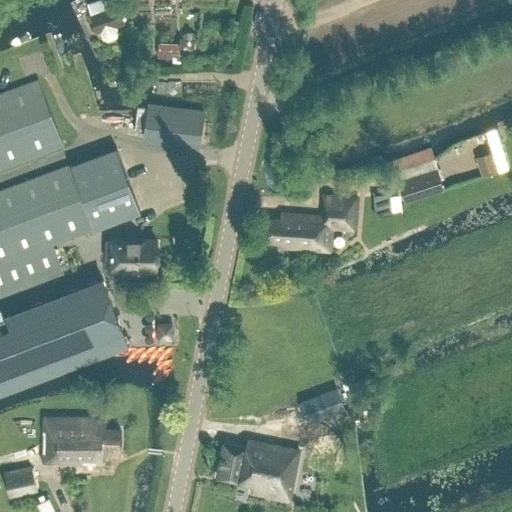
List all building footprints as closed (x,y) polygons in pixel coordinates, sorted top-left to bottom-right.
[(115,23),(121,21),(114,0),(92,0),(85,3),(95,30),(99,29),(101,36),(107,39),(115,36),(118,30),(115,23)] [(38,77),(0,91),(0,167),(63,144),(38,77)] [(151,85),(151,96),(179,98),(180,86),(151,85)] [(146,107),(141,140),(199,148),(199,144),(203,108),(147,101),(146,107)] [(0,291),(61,269),(52,243),(139,210),(115,146),(0,188),(0,291)] [(390,159),(404,201),(444,188),(430,146),(390,159)] [(498,169),(492,150),(474,155),(481,175),(498,169)] [(331,226),(354,228),(356,195),(322,192),(321,214),(286,212),(285,218),(267,216),(265,238),(278,239),(278,244),(329,248),(331,226)] [(382,218),(392,217),(391,200),(381,201),(382,218)] [(140,238),(110,237),(110,267),(121,267),(154,268),(155,238),(140,238)] [(0,314),(0,375),(118,330),(121,329),(102,276),(0,314)] [(119,427),(103,427),(103,419),(90,417),(44,417),(43,457),(110,459),(111,448),(119,448),(119,427)] [(292,483),(295,483),(302,449),(247,438),(245,445),(223,441),(217,475),(251,482),(250,490),(289,497),(292,483)] [(307,467),(339,473),(344,449),(312,442),(307,467)] [(3,469),(9,495),(37,489),(31,462),(3,469)]
